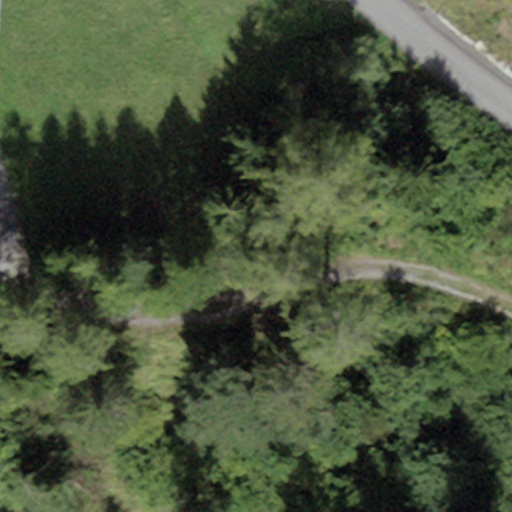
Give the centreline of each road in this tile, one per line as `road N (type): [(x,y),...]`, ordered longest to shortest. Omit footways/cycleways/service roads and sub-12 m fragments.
road 1 (track): [(0,190),(14,240),(68,303),(119,318),(180,317),(343,269),(421,272),(511,309)]
road 2 (track): [(511,110),(380,0)]
